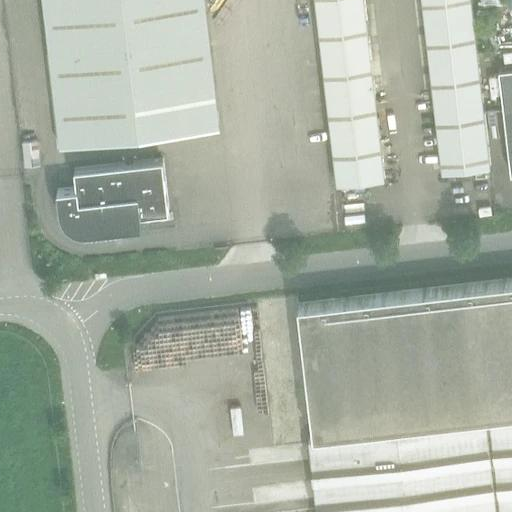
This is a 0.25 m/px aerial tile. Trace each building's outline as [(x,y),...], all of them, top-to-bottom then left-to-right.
[(204,0),(43,0),(60,145),(219,127),(204,0)] [(315,0),(327,104),(336,184),(385,178),(364,0),(315,0)] [(421,0),(442,172),(490,166),(470,0),(421,0)] [(511,172),(511,66),(498,68),(511,172)] [(40,164),(37,139),(23,141),(26,165),(40,164)] [(63,207),(64,212),(66,217),(70,222),(74,225),(79,227),(85,228),(123,224),(124,228),(143,226),(141,214),(169,210),(163,158),(74,168),(77,186),(57,189),(59,207),(63,207)] [(492,193),(480,194),(482,208),(493,207),(492,193)] [(511,511),(511,277),(298,302),(313,435),(308,436),(316,511),(511,511)]
